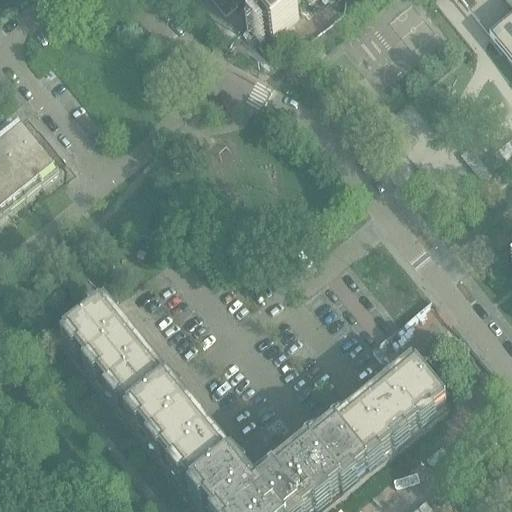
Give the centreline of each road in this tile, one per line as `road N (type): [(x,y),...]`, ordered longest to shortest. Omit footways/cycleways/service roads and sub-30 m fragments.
road 1 (residential): [(389,220),(316,132),(222,80)]
road 2 (residential): [(107,184),(0,51)]
road 3 (residential): [(107,184),(222,80)]
road 4 (residential): [(0,272),(107,184)]
road 5 (residential): [(294,299),(389,220)]
